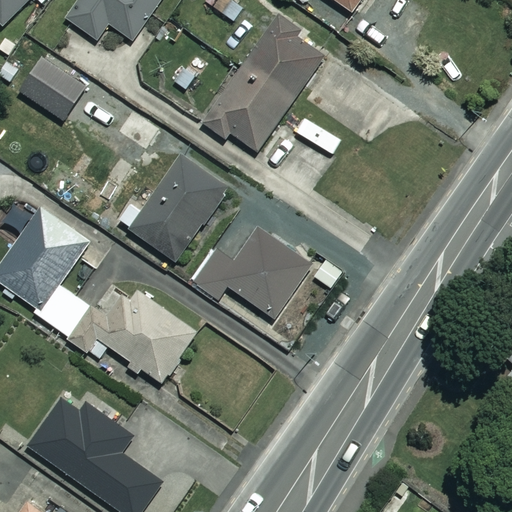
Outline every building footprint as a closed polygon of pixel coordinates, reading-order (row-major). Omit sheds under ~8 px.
[(0,0),(0,22),(5,27),(31,0),(0,0)] [(82,0),(68,18),(97,40),(110,23),(132,39),(162,0),(82,0)] [(362,0),(336,0),(353,13),(362,0)] [(235,23),(206,2),(186,29),(191,33),(185,41),(199,51),(204,43),(215,50),(235,23)] [(282,11),(273,24),(259,15),(242,40),(256,50),(206,122),(232,139),(234,137),(259,153),(326,54),(301,37),(308,28),(282,11)] [(90,87),(46,57),(22,91),(66,122),(90,87)] [(230,189),(180,156),(146,208),(133,200),(119,221),(182,262),(230,189)] [(0,268),(0,279),(10,286),(5,294),(14,300),(19,293),(40,307),(35,314),(70,338),(91,306),(64,288),(83,259),(98,269),(109,253),(42,207),(37,215),(18,203),(6,222),(24,234),(0,268)] [(313,264),(245,216),(198,282),(221,299),(230,286),(275,318),(313,264)] [(348,272),(332,260),(317,279),(333,291),(348,272)] [(91,306),(70,338),(103,361),(112,348),(131,361),(129,365),(144,375),(147,370),(166,383),(200,333),(114,274),(91,306)] [(85,414),(65,400),(30,448),(118,511),(141,511),(163,482),(122,452),(134,436),(91,405),(85,414)] [(43,511),(30,502),(23,511),(43,511)]
